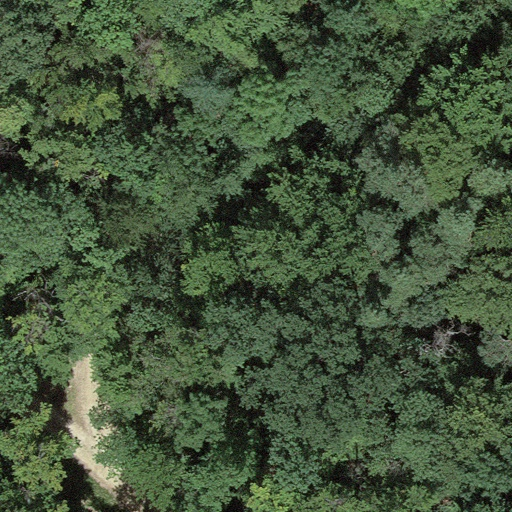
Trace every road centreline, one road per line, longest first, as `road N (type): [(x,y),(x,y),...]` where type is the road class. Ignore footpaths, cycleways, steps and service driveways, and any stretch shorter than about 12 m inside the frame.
road 1 (track): [(33,402),(120,269),(218,190),(412,110),(511,17)]
road 2 (track): [(143,511),(33,402),(0,390)]
